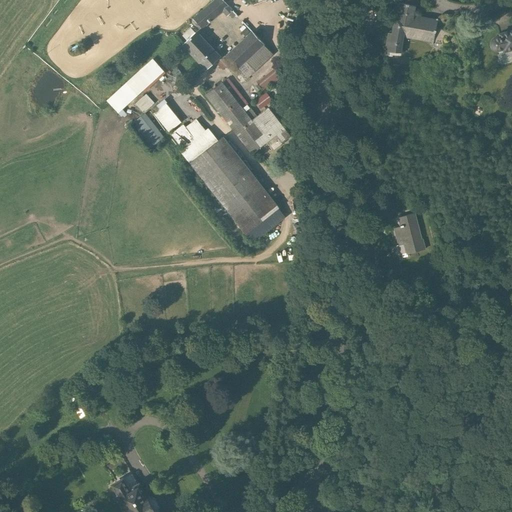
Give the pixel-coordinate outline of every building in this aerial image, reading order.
[(233,12),(222,0),(214,0),(193,20),(201,29),(202,30),(222,12),(227,17),(233,12)] [(388,34),(386,48),(385,52),(401,54),(401,48),(400,48),(402,36),(433,41),(437,23),(435,23),(412,19),(414,7),(409,6),(409,5),(397,3),(396,11),(397,11),(395,19),(393,26),(394,26),(393,35),(388,34)] [(436,20),(435,23),(437,23),(433,41),(437,42),(438,43),(440,46),(441,47),(464,32),(461,17),(447,15),(446,15),(445,15),(443,15),(442,16),(440,17),(439,18),(438,19),(437,20),(436,20)] [(511,32),(487,39),(490,54),(502,51),(502,54),(511,51),(511,32)] [(253,33),(222,61),(234,75),(265,47),(253,33)] [(220,59),(198,34),(183,47),(205,72),(220,59)] [(274,57),(265,47),(234,75),(243,85),(274,57)] [(253,123),(222,84),(205,98),(252,157),(270,143),(276,151),(291,139),(268,111),(253,123)] [(126,85),(107,102),(117,115),(138,97),(126,85)] [(144,93),(133,103),(142,113),(153,102),(144,93)] [(157,108),(152,112),(169,134),(181,124),(166,105),(159,111),(157,108)] [(164,140),(146,114),(131,125),(149,150),(164,140)] [(183,127),(172,136),(183,150),(180,152),(190,165),(219,143),(209,130),(206,133),(197,121),(185,130),(183,127)] [(224,139),(219,143),(190,165),(245,235),(278,208),(224,139)] [(278,208),(245,235),(252,244),(285,217),(278,208)] [(396,221),(396,224),(395,228),(392,230),(397,247),(401,246),(404,256),(424,250),(421,240),(420,240),(414,216),(396,221)] [(93,376),(81,383),(87,392),(93,388),(98,385),(93,376)] [(102,405),(93,388),(87,392),(96,408),(102,405)] [(119,496),(128,511),(159,511),(142,482),(131,489),(124,479),(117,483),(123,493),(119,496)]
